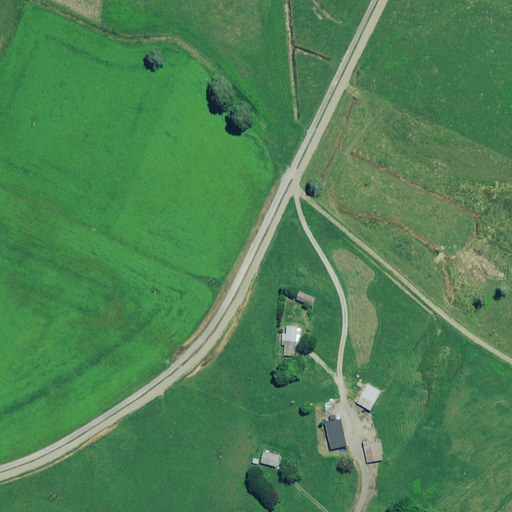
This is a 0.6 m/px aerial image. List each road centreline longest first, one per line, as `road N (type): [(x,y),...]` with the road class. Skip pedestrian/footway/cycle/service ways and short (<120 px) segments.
road 1 (unknown): [(0,471),(100,420),(184,355),(231,291),(288,181)]
road 2 (unknown): [(288,181),(346,309),(335,375),(365,475),(352,511)]
road 3 (unknown): [(288,181),(374,0)]
